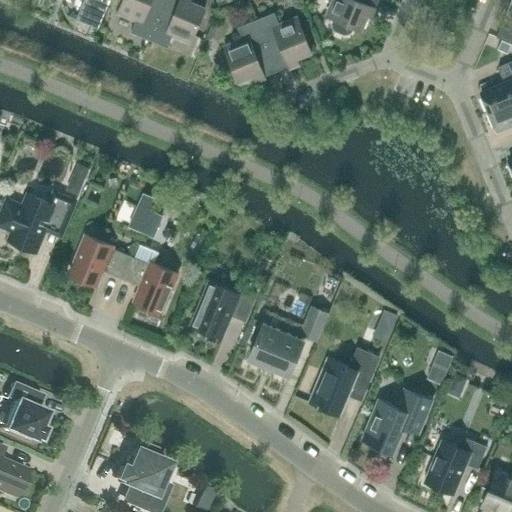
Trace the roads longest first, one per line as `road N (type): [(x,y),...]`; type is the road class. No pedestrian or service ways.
road 1 (residential): [(389,511),(118,356)]
road 2 (residential): [(118,356),(53,511)]
road 3 (residential): [(0,298),(118,356)]
